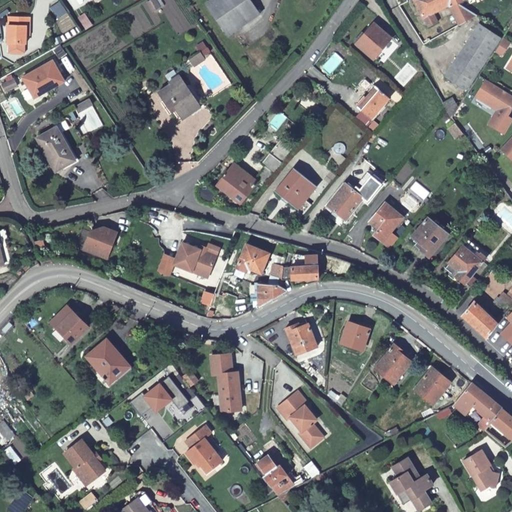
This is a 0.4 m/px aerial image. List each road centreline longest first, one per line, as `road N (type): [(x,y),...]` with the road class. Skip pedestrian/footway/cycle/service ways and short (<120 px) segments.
road 1 (secondary): [(511,403),(414,320),(353,291),(317,290),(213,329),(60,274),(29,286),(0,313)]
road 2 (unclassified): [(178,194),(198,210),(360,259),(439,304),(511,371)]
road 3 (unclassified): [(348,0),(301,63),(178,194)]
road 4 (unclassified): [(0,137),(33,221),(178,194)]
